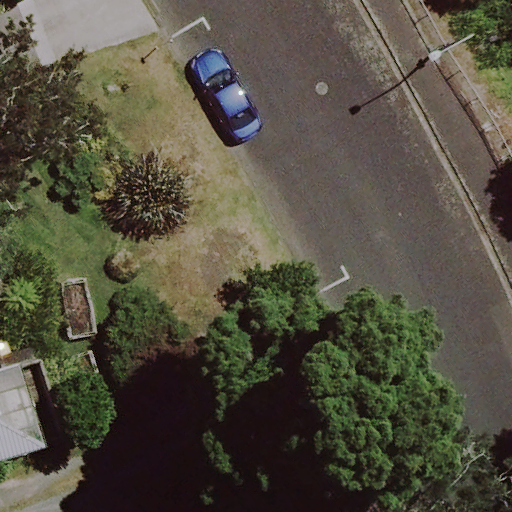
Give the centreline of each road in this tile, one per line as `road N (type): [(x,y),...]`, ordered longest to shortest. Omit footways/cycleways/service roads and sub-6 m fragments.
road 1 (residential): [(511,510),(399,262),(261,0)]
road 2 (unknown): [(207,0),(0,65)]
